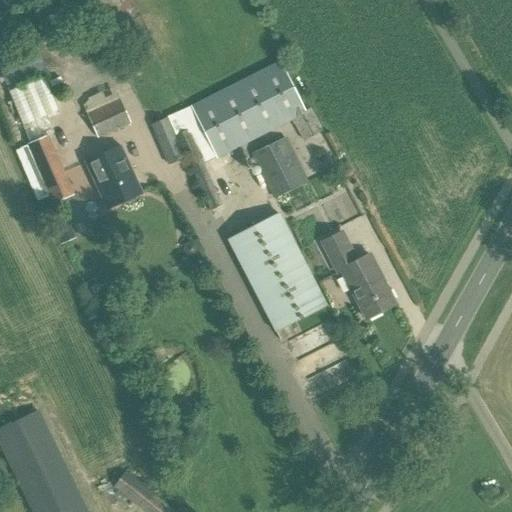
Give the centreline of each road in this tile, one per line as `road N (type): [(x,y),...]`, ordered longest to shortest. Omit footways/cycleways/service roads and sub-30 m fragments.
road 1 (tertiary): [(350,511),(438,354)]
road 2 (tertiary): [(438,354),(511,224)]
road 3 (unclassified): [(511,465),(466,385),(438,354)]
